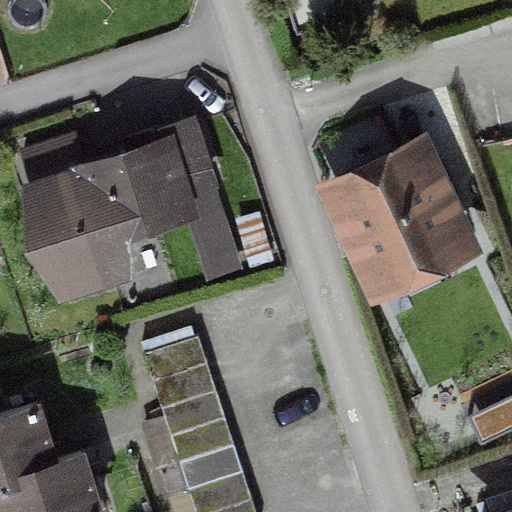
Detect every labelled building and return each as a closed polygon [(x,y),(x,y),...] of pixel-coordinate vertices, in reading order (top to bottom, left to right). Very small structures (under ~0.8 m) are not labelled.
[(62,302),(128,279),(117,249),(200,220),(172,141),(24,193),(31,212),(30,212),(62,302)] [(470,249),(423,150),(335,192),(382,290),(470,249)] [(145,356),(155,383),(208,364),(199,337),(145,356)] [(155,383),(164,410),(217,391),(208,364),(155,383)] [(164,410),(173,437),(227,418),(217,391),(164,410)] [(43,418),(0,429),(0,484),(57,470),(43,418)] [(173,437),(182,464),(236,445),(227,418),(173,437)] [(182,464),(192,491),(245,472),(236,445),(182,464)] [(0,511),(102,511),(89,462),(57,470),(0,484),(0,511)] [(192,491),(198,511),(217,511),(254,499),(245,472),(192,491)] [(258,511),(254,499),(217,511),(258,511)]
